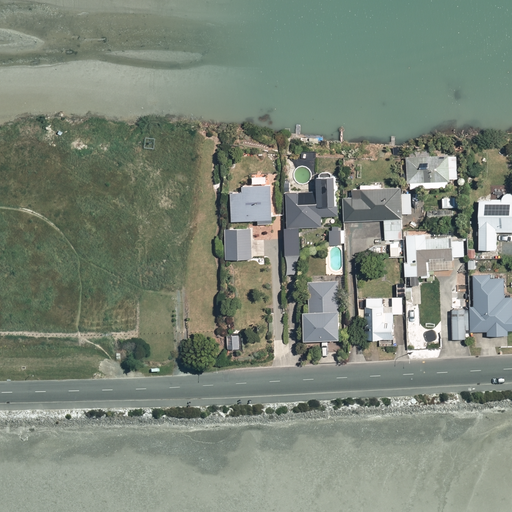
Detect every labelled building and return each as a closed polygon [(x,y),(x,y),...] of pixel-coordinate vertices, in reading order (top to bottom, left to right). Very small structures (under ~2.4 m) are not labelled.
[(177,137),(159,134),(158,145),(176,148),(177,137)] [(451,154),(412,155),(409,155),(410,181),(412,181),(412,188),(449,187),(449,180),(452,180),(452,178),(459,177),(458,155),(451,155),(451,154)] [(146,167),(134,168),(135,189),(146,189),(146,167)] [(192,183),(170,172),(153,206),(179,218),(189,197),(201,203),(210,184),(195,177),(192,183)] [(233,220),(259,220),(259,223),(274,223),(273,184),(269,184),(269,174),(252,174),(253,185),(244,185),(244,191),(233,192),(233,220)] [(337,175),(319,175),(320,190),(288,191),(289,226),(286,226),(287,255),(302,254),(301,226),(324,226),(323,215),(340,214),(340,204),(338,204),(337,175)] [(403,192),(402,187),(354,189),(354,196),(345,197),(346,220),(386,219),(387,238),(404,237),(403,212),(413,212),(412,192),(403,192)] [(511,191),(509,192),(507,193),(504,195),(503,200),(482,199),(482,248),(499,248),(498,231),(511,230),(511,191)] [(444,197),(444,207),(465,206),(465,196),(444,197)] [(333,225),(334,229),(331,229),(332,244),(343,243),(343,229),(340,229),(340,225),(333,225)] [(254,258),(253,227),(227,228),(228,259),(254,258)] [(412,275),(413,284),(422,284),(421,275),(423,275),(423,277),(431,276),(431,270),(429,270),(428,261),(432,260),(432,258),(447,257),(447,260),(455,259),(455,256),(466,255),(465,240),(454,240),(454,236),(427,237),(427,233),(407,234),(409,261),(406,262),(407,276),(412,275)] [(167,256),(140,256),(141,286),(168,285),(167,256)] [(471,305),(472,331),(489,330),(489,335),(510,334),(510,330),(511,329),(511,296),(506,296),(506,277),(492,277),(492,273),(475,274),(475,305),(471,305)] [(340,279),(310,281),(311,310),(306,311),(307,339),(343,338),(340,279)] [(398,291),(406,291),(406,282),(398,282),(398,291)] [(384,297),(368,297),(369,338),(396,337),(396,313),(404,313),(404,296),(394,297),(394,305),(384,305),(384,297)] [(454,338),(467,338),(467,329),(471,329),(471,309),(453,309),(454,338)]
